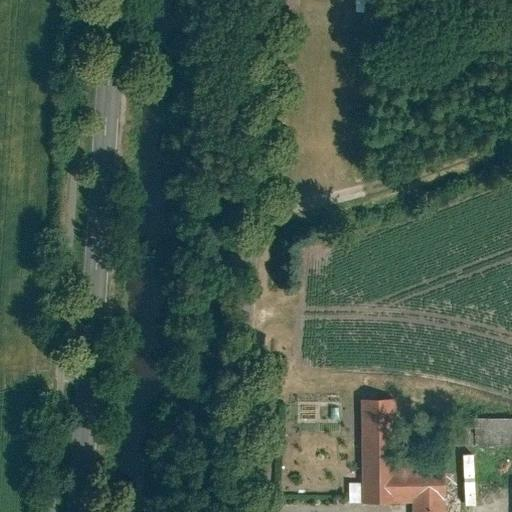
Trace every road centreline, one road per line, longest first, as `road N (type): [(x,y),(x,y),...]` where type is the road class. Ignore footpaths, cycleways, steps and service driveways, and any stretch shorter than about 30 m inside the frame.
road 1 (residential): [(232,511),(267,0)]
road 2 (tertiary): [(79,511),(113,0)]
road 3 (track): [(252,224),(511,133)]
